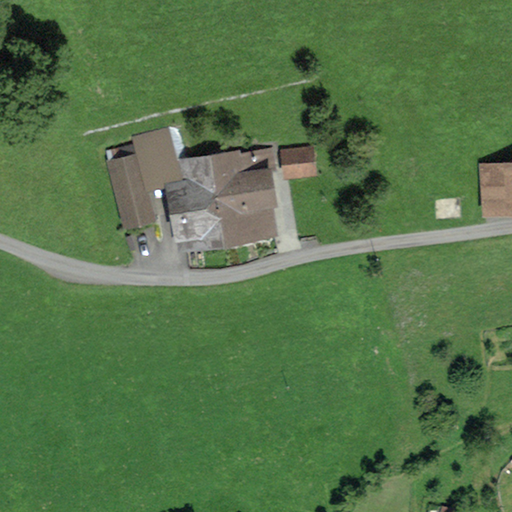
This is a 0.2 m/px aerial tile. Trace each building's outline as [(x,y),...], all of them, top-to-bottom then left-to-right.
[(149,189),(167,184),(179,251),(231,242),(213,151),(178,158),(169,125),(134,135),(136,143),(149,189)] [(107,159),(125,225),(156,217),(149,189),(136,143),(108,151),(110,158),(107,159)] [(318,174),(315,143),(281,147),(284,178),(318,174)] [(241,152),(240,146),(213,151),(231,242),(280,233),(275,204),(279,204),(272,165),(276,164),(273,147),(241,152)] [(511,160),(480,163),(484,217),(511,214),(511,160)]
